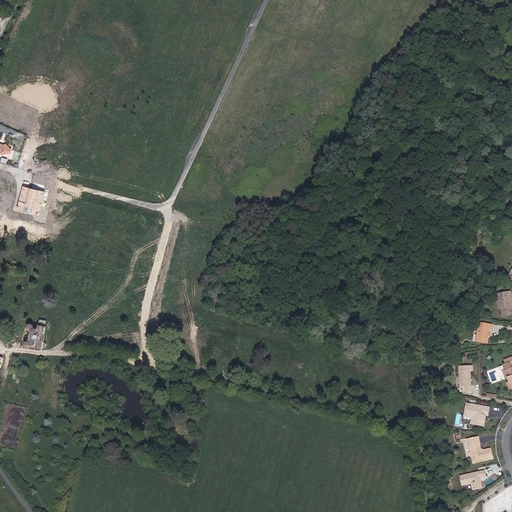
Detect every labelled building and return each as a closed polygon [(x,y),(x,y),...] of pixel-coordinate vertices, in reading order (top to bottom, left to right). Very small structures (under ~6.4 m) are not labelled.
[(0,147),(12,151),(14,151),(7,141),(5,142),(1,142),(1,140),(0,140),(0,147)] [(53,154),(46,152),(40,175),(47,177),(53,154)] [(24,187),(18,210),(40,215),(45,192),(24,187)] [(505,293),(492,295),(494,304),(497,305),(498,309),(499,316),(510,315),(509,308),(508,308),(507,307),(507,306),(508,305),(508,304),(507,297),(506,297),(505,293)] [(488,326),(474,324),(472,342),(482,344),(484,330),(487,331),(488,326)] [(29,347),(30,345),(34,346),(34,349),(41,351),(41,349),(44,350),(45,344),(44,343),(42,342),(46,327),(38,325),(37,329),(33,328),(33,327),(33,326),(32,325),(31,325),(30,325),(29,326),(28,327),(28,328),(29,329),(31,330),(28,342),(27,343),(26,343),(26,344),(25,345),(26,346),(26,347),(27,347),(28,347),(29,347)] [(506,364),(503,365),(505,370),(503,371),(505,379),(508,378),(509,383),(507,384),(509,389),(511,387),(511,357),(505,360),(506,364)] [(470,377),(470,370),(472,369),(472,365),(459,366),(460,385),(465,385),(466,392),(472,392),(471,384),(470,381),(469,380),(469,378),(470,377)] [(482,422),(482,416),(480,416),(480,413),(482,413),(484,413),(484,405),(462,402),(462,413),(469,413),(469,415),(469,422),(482,422)] [(471,456),(473,457),(474,463),(493,458),(491,448),(482,450),(481,444),(482,444),(481,436),(468,438),(470,446),(471,446),(472,451),(471,452),(471,456)] [(474,490),(484,486),(481,480),(477,481),(477,479),(480,478),(486,476),(485,470),(458,476),(461,485),(470,482),(474,490)]
